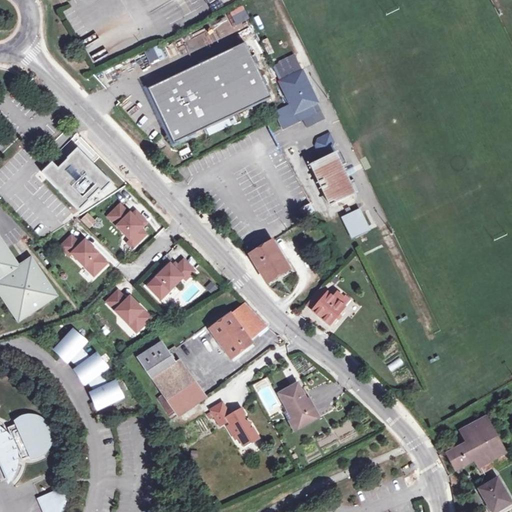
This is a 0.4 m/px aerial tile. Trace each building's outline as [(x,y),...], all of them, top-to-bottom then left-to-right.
[(242,5),(230,12),(237,24),(249,17),(242,5)] [(242,41),(145,90),(164,130),(170,144),(268,96),(242,41)] [(151,66),(166,58),(160,45),(145,53),(151,66)] [(288,103),(274,110),(282,126),(309,113),(305,105),(315,100),(300,70),(278,80),(288,103)] [(326,186),(323,187),(323,188),(325,187),(331,203),(330,203),(332,206),(337,204),(336,203),(355,194),(338,153),(335,152),(333,145),(335,140),(331,131),(319,136),(316,143),(323,159),(318,161),(317,160),(312,163),(314,166),(315,165),(321,181),(320,181),(321,182),(324,180),(326,186)] [(52,163),(41,173),(79,212),(90,201),(89,200),(99,191),(101,194),(112,184),(77,148),(67,159),(68,160),(58,169),(52,163)] [(0,184),(41,226),(56,216),(49,205),(47,206),(37,197),(43,192),(16,165),(0,182),(0,184)] [(310,202),(299,209),(304,217),(315,211),(310,202)] [(130,214),(120,205),(108,218),(131,241),(132,240),(137,245),(147,235),(141,230),(148,224),(141,217),(137,220),(130,213),(130,214)] [(358,209),(340,217),(348,235),(366,227),(358,209)] [(88,213),(81,220),(90,229),(98,222),(88,213)] [(32,259),(19,268),(7,249),(0,237),(0,290),(20,321),(57,296),(32,259)] [(78,243),(72,237),(61,248),(70,257),(73,255),(90,272),(93,269),(98,274),(108,264),(86,242),(83,244),(80,240),(78,243)] [(267,284),(289,271),(272,240),(250,255),(267,284)] [(195,272),(184,261),(178,266),(176,264),(173,267),(171,265),(148,287),(158,297),(163,292),(166,295),(184,278),(186,281),(195,272)] [(206,287),(212,295),(218,289),(213,282),(206,287)] [(332,289),(328,293),(341,303),(344,299),(332,289)] [(341,303),(328,293),(327,293),(326,292),(324,294),(320,290),(308,305),(331,325),(346,307),(341,303)] [(128,301),(119,292),(107,303),(129,325),(134,321),(142,329),(152,319),(131,298),(128,301)] [(231,358),(252,343),(249,338),(266,325),(246,304),(231,314),(228,315),(226,311),(206,324),(231,358)] [(123,397),(117,383),(110,386),(101,372),(107,367),(98,355),(92,360),(81,347),(86,342),(75,332),(58,351),(69,360),(71,359),(80,369),(78,371),(87,382),(89,381),(96,393),(94,394),(100,407),(123,397)] [(152,377),(174,363),(160,344),(139,358),(152,377)] [(388,366),(392,371),(404,363),(400,358),(388,366)] [(174,363),(152,377),(158,385),(183,369),(177,361),(174,363)] [(183,369),(158,385),(173,408),(178,415),(179,416),(206,397),(191,376),(185,368),(183,369)] [(414,381),(408,384),(412,392),(419,389),(414,381)] [(319,417),(308,399),(306,400),(298,386),(279,396),(287,409),(284,410),(296,430),(319,417)] [(231,415),(223,403),(210,410),(219,426),(229,421),(231,425),(228,426),(236,439),(239,437),(243,445),(249,441),(253,442),(260,438),(254,427),(251,429),(250,428),(251,422),(245,421),(244,418),(245,414),(242,408),(231,415)] [(178,415),(173,408),(169,411),(174,418),(178,415)] [(18,424),(9,428),(10,431),(12,433),(14,435),(16,437),(17,440),(18,442),(20,447),(21,450),(22,453),(22,455),(22,458),(24,460),(33,456),(34,459),(45,454),(48,451),(49,449),(51,445),(53,438),(52,432),(51,428),(49,424),(45,420),(39,417),(34,415),(28,416),(17,421),(18,424)] [(491,450),(476,458),(481,467),(504,453),(502,449),(485,417),(461,431),(465,439),(467,442),(482,434),(491,450)] [(8,479),(10,477),(12,476),(14,474),(16,472),(18,470),(19,468),(20,466),(21,464),(21,462),(22,460),(22,458),(22,455),(22,453),(21,450),(20,447),(18,442),(17,440),(16,437),(14,435),(12,433),(10,431),(5,428),(3,426),(0,425),(0,466),(6,480),(8,479)] [(457,469),(476,458),(491,450),(482,434),(467,442),(465,439),(457,443),(459,447),(448,454),(457,469)] [(479,489),(492,511),(495,511),(511,503),(497,479),(479,489)] [(49,511),(63,511),(64,509),(65,507),(68,493),(69,488),(51,496),(55,504),(47,507),(49,511)] [(55,504),(51,496),(43,499),(47,507),(55,504)]
